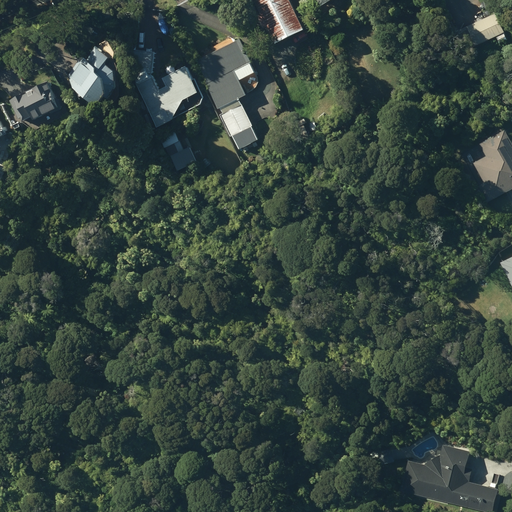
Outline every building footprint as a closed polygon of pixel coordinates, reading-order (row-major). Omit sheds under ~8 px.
[(259,0),(281,43),(309,28),(295,0),(259,0)] [(469,26),(478,45),(508,31),(498,11),(469,26)] [(207,79),(222,108),(250,94),(239,70),(256,61),(243,37),(199,59),(209,79),(207,79)] [(77,86),(104,106),(109,98),(113,101),(122,86),(120,70),(109,63),(113,56),(99,46),(91,58),(88,56),(85,61),(82,60),(72,75),(77,86)] [(134,74),(161,127),(177,119),(188,100),(203,92),(189,65),(165,77),(169,85),(162,88),(155,74),(152,76),(150,72),(156,72),(158,51),(135,49),(134,71),(139,71),(134,74)] [(339,56),(342,63),(347,61),(343,54),(339,56)] [(24,116),(27,120),(36,115),(38,119),(65,106),(52,80),(12,100),(21,118),(24,116)] [(342,101),(348,105),(351,100),(345,96),(342,101)] [(245,103),(223,114),(234,136),(235,135),(242,149),(262,139),(255,125),(256,125),(245,103)] [(284,113),(289,122),(295,119),(291,109),(284,113)] [(511,139),(506,129),(481,142),(487,154),(475,161),(486,181),(480,184),(489,201),(511,188),(511,139)] [(176,132),(161,140),(171,158),(186,151),(176,132)] [(402,490),(492,511),(494,511),(500,489),(470,481),(473,468),(468,466),(472,450),(444,444),(442,453),(425,463),(410,459),(402,490)] [(396,448),(380,452),(383,466),(399,463),(396,448)]
